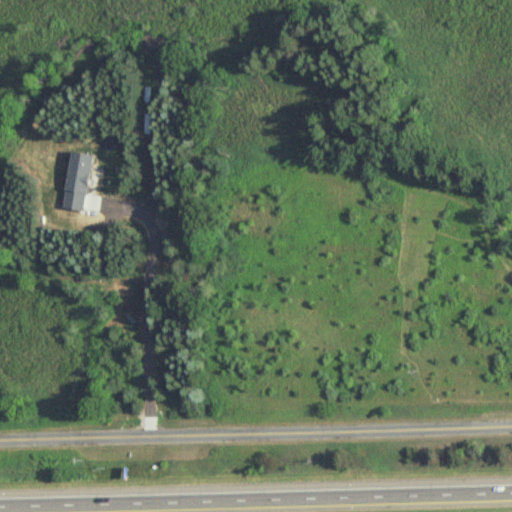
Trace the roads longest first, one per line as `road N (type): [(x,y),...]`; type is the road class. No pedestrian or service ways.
road 1 (residential): [(0,442),(511,427)]
road 2 (motorway): [(511,493),(0,507)]
